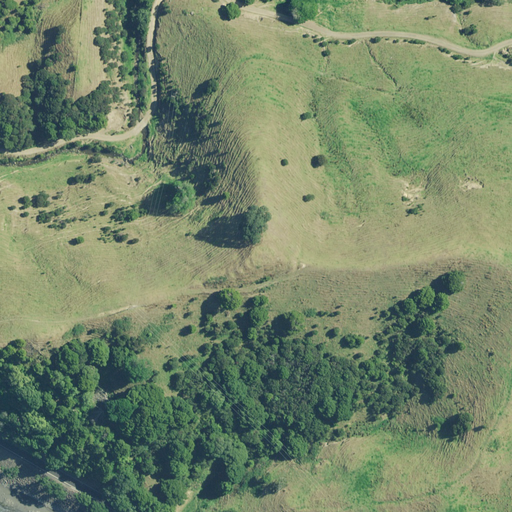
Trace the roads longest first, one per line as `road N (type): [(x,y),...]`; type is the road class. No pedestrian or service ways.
road 1 (unclassified): [(511,44),(479,54),(395,35),(335,35),(230,0)]
road 2 (unclassified): [(162,0),(152,42),(157,107),(149,123),(125,138),(0,152)]
road 3 (primary): [(125,511),(0,437)]
